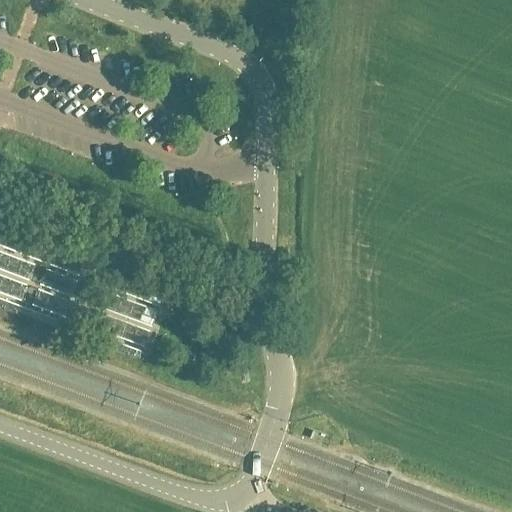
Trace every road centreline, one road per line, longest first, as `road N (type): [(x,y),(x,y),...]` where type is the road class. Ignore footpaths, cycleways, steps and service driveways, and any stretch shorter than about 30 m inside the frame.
road 1 (tertiary): [(237,493),(260,462),(279,389),(264,306),(264,84),(234,54),(90,0)]
road 2 (tertiary): [(0,428),(192,496),(237,493)]
